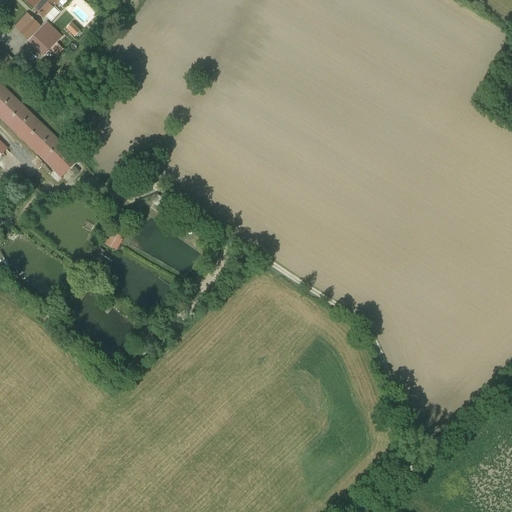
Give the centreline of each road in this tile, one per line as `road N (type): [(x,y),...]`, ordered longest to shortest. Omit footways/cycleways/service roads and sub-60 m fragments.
road 1 (track): [(421,457),(365,324),(251,256)]
road 2 (track): [(364,511),(511,370)]
